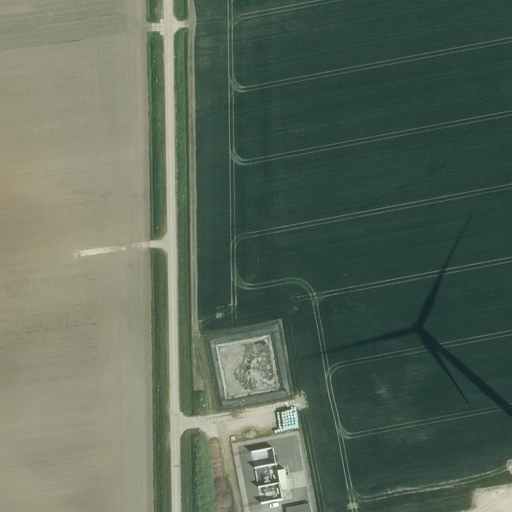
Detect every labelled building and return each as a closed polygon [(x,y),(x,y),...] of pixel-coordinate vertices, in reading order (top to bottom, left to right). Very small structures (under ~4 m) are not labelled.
[(252,376),(248,376),(249,385),(257,385),(257,386),(265,385),(265,380),(259,380),(259,376),(253,376),(252,376)] [(272,420),(272,432),(286,431),(285,419),(272,420)] [(272,451),(252,451),(252,459),(272,459),(272,451)] [(202,481),(211,480),(210,469),(201,469),(202,481)] [(285,471),(277,472),(280,484),(279,484),(280,492),(289,490),(285,471)] [(215,506),(215,487),(197,488),(198,507),(215,506)]
